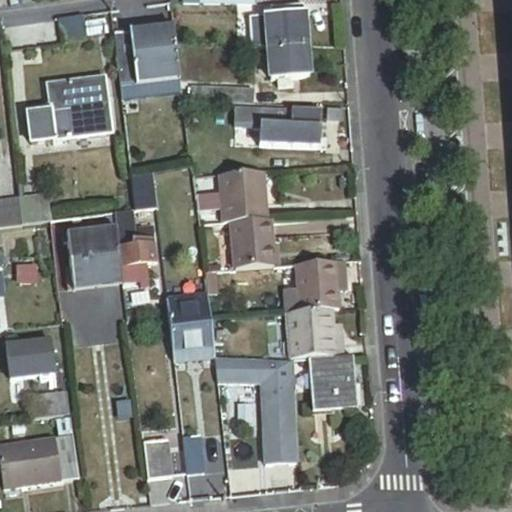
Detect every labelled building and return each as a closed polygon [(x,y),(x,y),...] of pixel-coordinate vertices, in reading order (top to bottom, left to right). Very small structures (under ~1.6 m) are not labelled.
[(226,7),(225,0),(178,0),(179,9),(226,7)] [(265,18),(267,50),(305,48),(304,16),(286,17),(286,9),(274,10),(274,18),(265,18)] [(251,42),(267,50),(265,18),(250,19),(251,42)] [(173,44),(172,35),(128,40),(134,84),(177,79),(173,44)] [(128,40),(113,42),(119,91),(134,89),(134,84),(128,40)] [(307,80),(305,48),(267,50),(269,82),(279,82),(279,90),(291,89),(290,81),(307,80)] [(134,84),(134,89),(136,100),(179,94),(177,79),(134,84)] [(50,90),(53,116),(27,119),(31,149),(118,138),(115,108),(112,83),(50,90)] [(192,90),(191,104),(211,105),(212,91),(192,90)] [(211,105),(252,107),(252,93),(212,91),(211,105)] [(257,111),(256,127),(316,130),(317,114),(257,111)] [(346,113),(332,112),(331,120),(346,121),(346,113)] [(316,130),(256,127),(255,148),(321,150),(322,143),(316,142),(316,130)] [(260,176),(215,179),(218,228),(234,226),(263,224),(260,176)] [(54,225),(50,199),(20,203),(24,229),(54,225)] [(0,233),(22,231),(18,203),(0,205),(0,233)] [(114,218),(116,235),(133,233),(134,216),(114,218)] [(277,223),(263,224),(234,226),(238,274),(281,270),(277,223)] [(153,231),(133,233),(116,235),(118,253),(136,251),(135,246),(154,243),(153,231)] [(122,283),(121,272),(118,253),(116,235),(66,241),(70,271),(72,289),(122,283)] [(136,251),(118,253),(121,272),(146,269),(157,268),(155,249),(136,251)] [(282,293),(283,317),(331,313),(339,313),(338,295),(338,288),(346,287),(345,265),(294,269),(295,292),(282,293)] [(122,283),(123,288),(148,284),(146,269),(121,272),(122,283)] [(73,295),(123,289),(123,288),(122,283),(72,289),(73,295)] [(204,296),(165,301),(171,354),(210,350),(204,296)] [(291,362),(307,362),(342,361),(341,342),(333,343),(332,328),(331,313),(283,317),(286,361),(291,362)] [(340,328),(332,328),(333,343),(341,342),(340,328)] [(52,347),(8,353),(13,386),(56,380),(52,347)] [(210,350),(171,354),(173,364),(211,359),(210,350)] [(342,361),(307,362),(308,411),(353,409),(351,360),(342,361)] [(286,361),(256,361),(256,372),(292,373),(291,362),(286,361)] [(290,379),(258,381),(261,435),(294,433),(290,379)] [(43,426),(56,424),(73,422),(70,399),(40,403),(43,426)] [(56,424),(58,445),(75,443),(73,422),(56,424)] [(200,438),(182,440),(186,475),(205,473),(200,438)] [(142,444),(147,480),(172,477),(167,441),(142,444)] [(6,489),(81,481),(77,443),(75,443),(58,445),(2,451),(6,489)]
